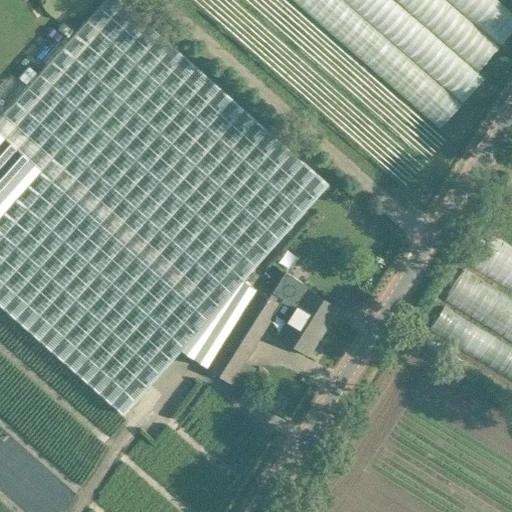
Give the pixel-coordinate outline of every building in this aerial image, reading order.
[(121,0),(103,0),(0,115),(0,304),(123,414),(180,350),(207,367),(256,290),(242,281),(328,184),(121,0)] [(27,86),(37,75),(27,66),(17,77),(27,86)] [(256,290),(207,367),(242,389),(255,369),(245,362),(274,314),(287,321),(278,335),(307,354),(308,353),(305,351),(318,331),(321,333),(337,308),(307,289),(309,286),(284,271),(268,297),(256,290)] [(511,344),(511,302),(469,277),(450,309),(511,344)] [(511,351),(448,315),(437,334),(511,377),(511,351)]
